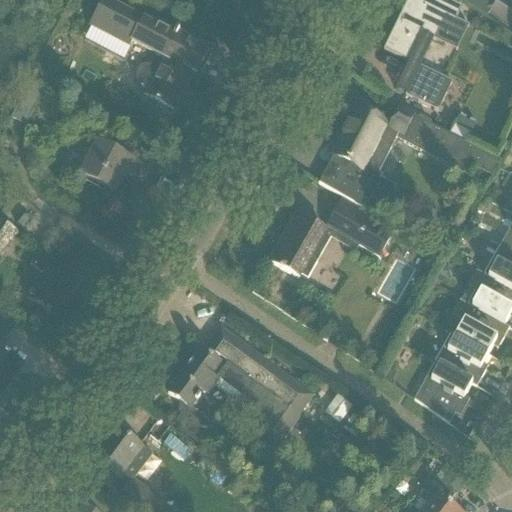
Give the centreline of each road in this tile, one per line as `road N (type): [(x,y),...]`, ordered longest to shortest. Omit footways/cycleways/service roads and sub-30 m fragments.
road 1 (residential): [(11,511),(181,260)]
road 2 (residential): [(181,260),(266,113),(317,0)]
road 3 (residential): [(181,260),(351,384)]
